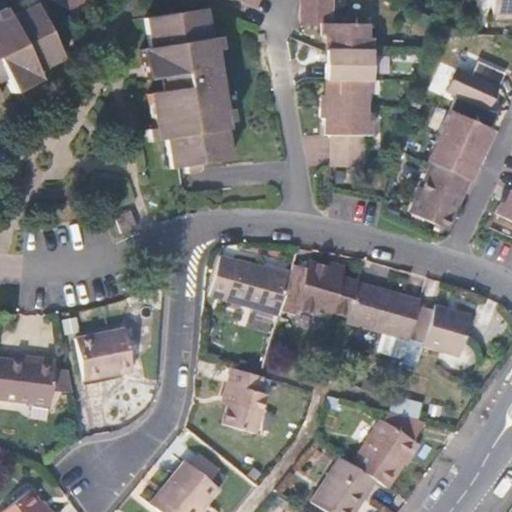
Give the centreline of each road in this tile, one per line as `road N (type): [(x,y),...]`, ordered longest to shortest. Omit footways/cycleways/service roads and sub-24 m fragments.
road 1 (residential): [(181,225),(180,374),(172,403),(161,427),(111,475)]
road 2 (residential): [(299,223),(273,26),(277,0)]
road 3 (residential): [(181,225),(129,252),(68,269),(0,271)]
road 4 (residential): [(452,260),(299,223)]
road 5 (residential): [(452,260),(511,120)]
road 6 (residential): [(511,398),(448,507)]
